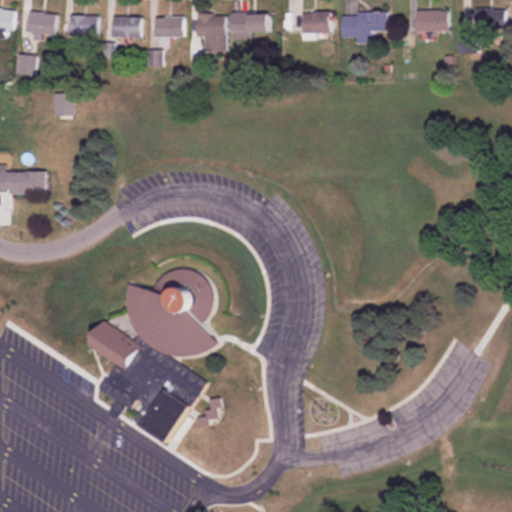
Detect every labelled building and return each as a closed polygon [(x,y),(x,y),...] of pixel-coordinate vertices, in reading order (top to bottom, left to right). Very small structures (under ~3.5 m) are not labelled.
[(8,32),(14,32),(15,10),(0,9),(0,38),(7,39),(8,32)] [(477,30),(507,30),(507,10),(477,10),(477,30)] [(449,33),(449,11),(417,11),(417,33),(449,33)] [(29,34),(57,34),(57,14),(29,14),(29,34)] [(232,37),(269,37),(269,14),(232,14),(232,37)] [(303,14),(303,34),(331,34),(331,14),(303,14)] [(342,38),(356,38),(356,43),(372,43),(372,32),(389,32),(389,14),(342,14),(342,38)] [(199,16),(199,39),(207,39),(207,52),(227,52),(227,16),(199,16)] [(98,17),(71,17),(71,38),(98,38),(98,17)] [(156,39),(185,39),(185,18),(156,18),(156,39)] [(142,38),(142,19),(114,19),(114,38),(142,38)] [(461,37),(460,53),(477,54),(477,37),(461,37)] [(19,74),(35,74),(35,56),(19,56),(19,74)] [(0,191),(48,191),(48,172),(6,172),(6,168),(0,167),(0,191)] [(168,445),(209,384),(175,360),(208,355),(212,350),(204,298),(208,293),(206,280),(190,270),(169,273),(160,286),(127,291),(130,314),(117,316),(119,323),(103,325),(89,346),(117,365),(100,389),(118,402),(110,414),(118,420),(124,412),(130,411),(136,416),(138,425),(168,445)]
